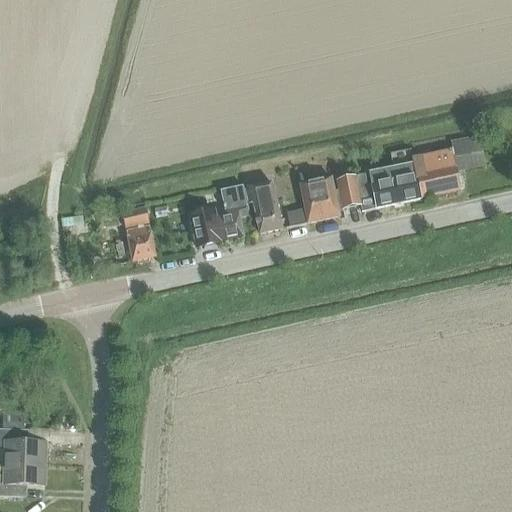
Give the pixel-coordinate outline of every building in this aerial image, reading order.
[(482,167),(481,159),(477,142),(450,147),(451,153),(412,161),(413,166),(369,176),(372,188),(367,189),(365,178),(357,180),(364,213),(376,210),(460,192),(456,173),(482,167)] [(304,209),(307,224),(307,225),(339,219),(337,213),(360,207),(361,214),(364,213),(357,180),(336,184),(338,193),(334,194),(331,181),(299,188),(304,209)] [(260,236),(281,231),(272,187),(245,192),(249,206),(252,206),(260,236)] [(223,211),(189,218),(194,241),(197,249),(237,241),(243,239),(239,220),(248,218),(246,206),(242,189),(219,194),(223,211)] [(149,224),(146,208),(121,213),(125,230),(149,224)] [(286,214),(289,228),(307,224),(304,209),(286,214)] [(84,230),(82,220),(73,221),(75,231),(84,230)] [(154,259),(151,241),(148,229),(126,234),(133,264),(154,259)] [(13,263),(9,248),(2,250),(2,252),(0,252),(0,274),(10,272),(8,265),(13,263)] [(3,411),(2,430),(24,431),(24,412),(3,411)] [(45,466),(45,444),(21,444),(21,433),(0,431),(0,452),(5,452),(4,465),(45,466)] [(44,488),(45,466),(4,465),(4,478),(0,477),(0,498),(20,499),(20,487),(44,488)]
